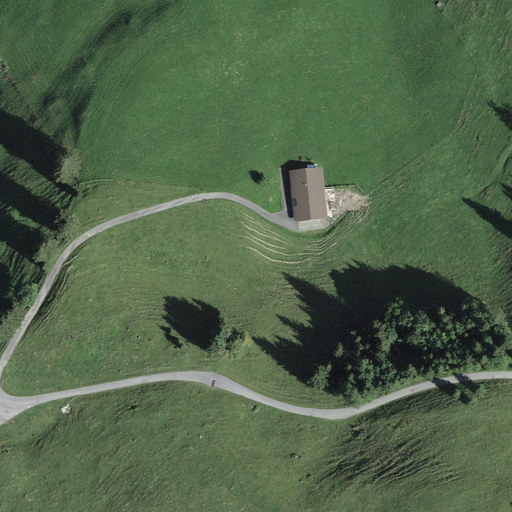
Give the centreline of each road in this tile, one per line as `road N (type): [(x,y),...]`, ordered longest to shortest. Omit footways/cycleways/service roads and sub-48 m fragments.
road 1 (unclassified): [(2,403),(176,376),(339,415),(448,381),(511,378)]
road 2 (track): [(284,222),(220,196),(100,229),(68,254),(0,374)]
